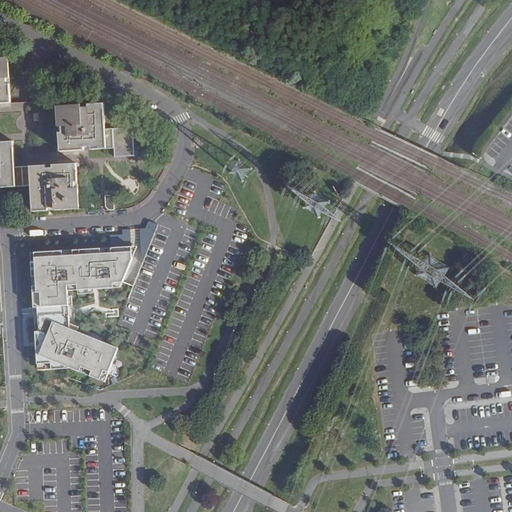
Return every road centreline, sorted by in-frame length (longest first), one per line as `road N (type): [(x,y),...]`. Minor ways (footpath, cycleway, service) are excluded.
road 1 (secondary): [(511,17),(464,81),(389,210),(230,511)]
road 2 (residential): [(0,16),(169,105),(186,143),(159,201),(138,218),(6,227)]
road 3 (residential): [(0,479),(18,429),(6,227)]
